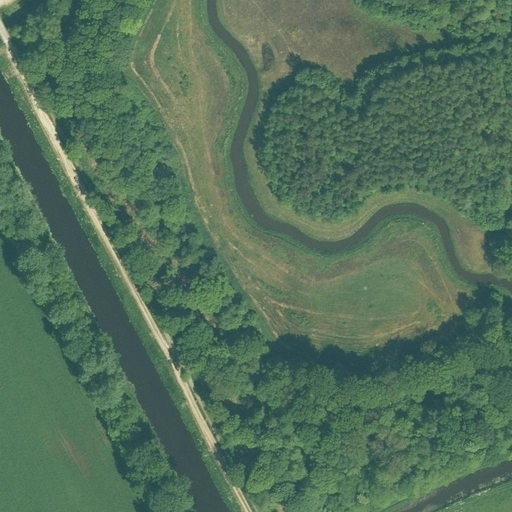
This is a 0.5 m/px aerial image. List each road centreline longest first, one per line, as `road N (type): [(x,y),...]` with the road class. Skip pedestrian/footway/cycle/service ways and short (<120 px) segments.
road 1 (track): [(249,511),(0,28)]
road 2 (track): [(375,511),(511,444)]
road 3 (track): [(121,0),(89,91),(62,136)]
